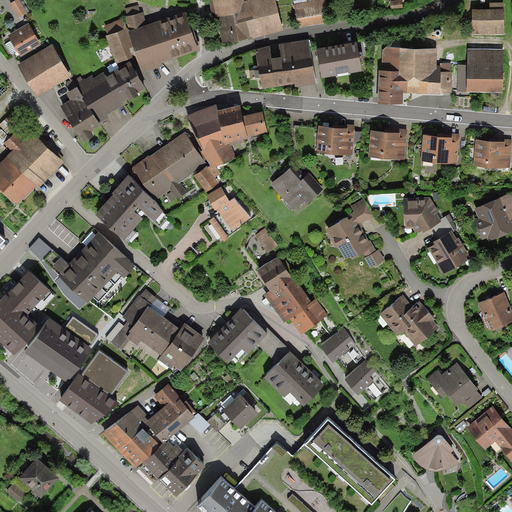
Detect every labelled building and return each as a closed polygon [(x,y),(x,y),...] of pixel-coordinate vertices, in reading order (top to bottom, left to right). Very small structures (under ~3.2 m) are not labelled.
[(27,13),(19,0),(16,0),(10,4),(19,18),(27,13)] [(208,0),(212,18),(218,17),(223,44),(283,33),(275,0),(208,0)] [(326,0),(298,0),(294,1),(298,28),(330,23),(326,0)] [(390,2),(391,10),(403,8),(402,0),(390,2)] [(472,10),(473,35),(504,34),(504,2),(490,3),(490,10),(472,10)] [(134,47),(143,73),(164,67),(163,64),(201,51),(199,44),(196,45),(186,13),(147,26),(143,13),(140,14),(137,5),(126,9),(128,17),(126,17),(128,29),(129,33),(134,47)] [(112,23),(105,26),(108,36),(127,29),(124,19),(121,20),(121,18),(111,21),(112,23)] [(42,45),(29,24),(8,36),(21,58),(42,45)] [(108,36),(106,37),(116,65),(133,60),(130,49),(134,47),(129,33),(128,29),(127,29),(108,36)] [(270,47),(254,50),(262,89),(295,83),(296,88),(316,84),(308,40),(279,45),(282,58),(272,60),(270,47)] [(357,43),(316,50),(322,79),(362,72),(357,43)] [(52,45),(17,65),(37,98),(72,78),(52,45)] [(437,66),(437,49),(386,47),(382,50),(381,71),(379,71),(378,105),(403,105),(403,93),(418,93),(418,94),(441,95),(441,66),(437,66)] [(504,50),(468,49),(467,93),(503,93),(504,50)] [(81,76),(73,80),(99,124),(109,119),(107,116),(123,107),(121,104),(128,100),(130,102),(139,97),(137,94),(146,89),(130,62),(106,76),(104,73),(94,78),(93,75),(85,80),(85,79),(83,80),(81,76)] [(441,64),(441,66),(441,95),(452,95),(452,64),(441,64)] [(101,126),(99,124),(73,80),(73,79),(66,83),(70,92),(66,94),(70,100),(60,106),(80,139),(81,138),(84,144),(94,137),(91,132),(101,126)] [(267,132),(262,113),(243,117),(240,106),(216,113),(215,107),(189,118),(202,152),(211,167),(213,169),(216,168),(236,158),(230,144),(248,138),(247,137),(267,132)] [(334,128),(319,127),(317,152),(352,156),(355,125),(334,123),(334,128)] [(39,189),(62,164),(21,126),(4,144),(12,151),(0,164),(0,193),(2,191),(19,206),(37,187),(39,189)] [(386,132),(371,131),(369,157),(405,160),(407,130),(386,128),(386,132)] [(185,132),(158,151),(181,183),(207,164),(185,132)] [(423,135),(421,161),(457,164),(460,134),(438,132),(437,136),(423,135)] [(476,140),(474,166),(510,169),(511,140),(511,139),(491,138),(490,141),(476,140)] [(187,192),(181,183),(158,151),(150,157),(149,156),(131,168),(154,201),(170,190),(172,192),(176,198),(177,199),(187,192)] [(207,167),(195,176),(207,193),(219,183),(215,178),(221,174),(216,168),(213,169),(211,167),(208,168),(207,167)] [(324,190),(309,174),(303,180),(292,168),(271,185),(295,211),(305,202),(307,204),(324,190)] [(164,211),(127,177),(112,194),(114,196),(96,216),(124,242),(144,220),(141,218),(145,213),(155,222),(164,211)] [(221,188),(207,196),(215,211),(217,210),(230,202),(221,188)] [(176,198),(172,192),(167,196),(171,202),(176,198)] [(511,193),(500,198),(510,221),(511,220),(511,193)] [(430,197),(404,197),(406,229),(414,229),(416,234),(423,230),(424,234),(434,228),(442,222),(440,220),(443,218),(439,211),(438,211),(430,197)] [(500,198),(475,209),(478,218),(473,220),(482,241),(488,239),(489,242),(511,232),(511,222),(511,220),(510,221),(500,198)] [(251,219),(234,199),(230,202),(217,210),(220,214),(209,221),(224,243),(229,240),(227,237),(251,219)] [(354,212),(361,224),(374,217),(364,199),(351,207),(354,212)] [(352,215),(326,230),(336,249),(338,247),(346,260),(351,257),(353,261),(364,255),(366,258),(377,251),(361,224),(354,212),(351,214),(352,215)] [(434,228),(439,239),(452,231),(456,228),(449,214),(443,218),(440,220),(442,222),(434,228)] [(267,227),(255,235),(267,253),(279,245),(267,227)] [(457,239),(452,231),(439,239),(433,242),(434,245),(428,248),(437,264),(437,265),(443,276),(468,261),(466,257),(469,256),(458,238),(457,239)] [(78,256),(107,283),(116,273),(124,280),(135,268),(126,260),(127,259),(100,233),(78,256)] [(379,250),(377,251),(366,258),(365,259),(371,269),(385,260),(379,250)] [(88,304),(107,283),(78,256),(69,265),(61,258),(53,267),(61,274),(59,276),(88,304)] [(279,259),(258,273),(270,292),(265,295),(284,323),(290,319),(312,303),(294,277),(292,278),(279,259)] [(28,272),(0,303),(0,343),(15,356),(40,328),(27,316),(50,292),(28,272)] [(127,322),(134,327),(148,307),(150,308),(158,299),(145,290),(123,318),(127,322)] [(511,322),(511,312),(504,293),(478,304),(489,332),(511,322)] [(419,301),(413,306),(403,295),(380,314),(397,337),(404,332),(415,348),(439,327),(434,321),(435,319),(424,306),(423,306),(419,301)] [(312,303),(290,319),(302,335),(328,315),(316,300),(312,303)] [(150,308),(148,307),(134,327),(129,333),(130,334),(127,338),(130,340),(138,346),(139,345),(158,360),(180,331),(150,308)] [(267,335),(242,310),(208,344),(229,364),(243,350),(247,355),(267,335)] [(90,353),(47,322),(27,351),(69,381),(90,353)] [(129,333),(134,327),(127,322),(111,342),(121,351),(130,340),(127,338),(130,334),(129,333)] [(205,339),(185,324),(180,331),(158,360),(172,370),(174,367),(181,372),(205,339)] [(356,344),(344,328),(321,348),(333,364),(356,344)] [(128,373),(100,352),(81,376),(80,375),(59,401),(92,426),(105,418),(120,405),(111,399),(128,373)] [(325,386),(290,353),(265,379),(285,399),(290,394),(304,408),(325,386)] [(380,375),(366,360),(345,381),(358,397),(380,375)] [(479,390),(457,363),(443,375),(439,370),(427,379),(442,398),(447,395),(457,408),(463,403),(477,391),(479,390)] [(185,402),(168,384),(152,399),(162,410),(151,419),(138,405),(103,435),(136,470),(138,468),(175,436),(190,423),(196,418),(194,417),(192,415),(195,412),(186,402),(185,402)] [(483,398),(477,391),(463,403),(469,409),(483,398)] [(241,395),(223,412),(240,430),(258,414),(241,395)] [(511,426),(493,403),(467,424),(485,447),(495,439),(511,458),(511,426)] [(198,414),(194,417),(196,418),(190,423),(201,434),(210,425),(198,414)] [(305,441),(338,471),(362,445),(329,415),(305,441)] [(175,436),(138,468),(154,484),(158,480),(187,450),(189,448),(175,436)] [(455,451),(445,440),(444,439),(444,438),(443,437),(442,436),(441,436),(440,436),(439,436),(437,436),(436,436),(435,437),(434,438),(411,456),(416,462),(421,467),(428,469),(436,472),(444,470),(451,468),(459,462),(452,453),(455,451)] [(288,447),(278,437),(273,443),(283,452),(288,447)] [(397,476),(362,445),(338,471),(373,503),(397,476)] [(206,468),(187,450),(158,480),(177,498),(206,468)] [(37,452),(19,473),(41,493),(60,472),(37,452)] [(251,511),(255,508),(222,476),(197,502),(207,511),(251,511)] [(315,511),(293,491),(288,497),(303,511),(315,511)] [(251,511),(274,511),(262,500),(255,508),(251,511)]
